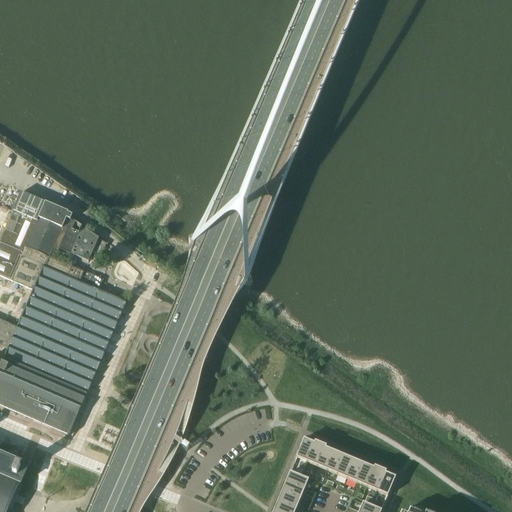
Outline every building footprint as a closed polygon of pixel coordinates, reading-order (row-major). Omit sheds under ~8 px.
[(0,406),(4,408),(24,417),(42,425),(68,436),(69,436),(121,316),(127,302),(126,301),(99,290),(103,280),(94,276),(92,275),(88,285),(80,281),(84,273),(69,267),(72,260),(74,256),(89,263),(91,258),(99,262),(102,255),(105,248),(107,245),(99,239),(86,231),(86,230),(82,228),(81,228),(75,224),(74,223),(76,219),(72,217),(72,216),(68,215),(68,214),(46,204),(36,199),(21,193),(9,221),(0,241),(0,277),(12,282),(33,291),(17,327),(0,319),(0,406)] [(296,459),(290,474),(301,479),(302,476),(304,471),(308,464),(306,463),(314,445),(312,444),(305,441),(306,439),(305,439),(296,459)] [(314,445),(306,463),(308,464),(318,468),(325,450),(326,448),(315,443),(314,445)] [(325,450),(318,468),(327,472),(335,452),(335,451),(334,453),(325,450)] [(335,452),(327,472),(337,476),(345,456),(336,452),(335,452)] [(0,511),(6,511),(18,485),(20,485),(23,479),(28,467),(0,454),(0,511)] [(345,456),(337,476),(347,480),(355,460),(354,462),(345,458),(346,456),(345,456)] [(355,460),(347,480),(357,484),(365,464),(356,461),(356,460),(355,460)] [(365,464),(357,484),(366,488),(374,470),(365,466),(366,464),(365,464)] [(374,470),(366,488),(376,492),(377,493),(385,475),(386,473),(375,468),(374,470)] [(290,474),(286,484),(304,492),(308,482),(301,479),(290,474)] [(371,505),(370,507),(380,511),(381,511),(395,479),(396,477),(395,476),(394,478),(387,475),(385,475),(377,493),(376,492),(371,505)] [(281,490),(280,493),(281,494),(281,495),(300,502),(304,492),(286,484),(285,485),(283,485),(281,490)] [(281,495),(277,505),(294,511),(295,511),(300,502),(281,495)]
